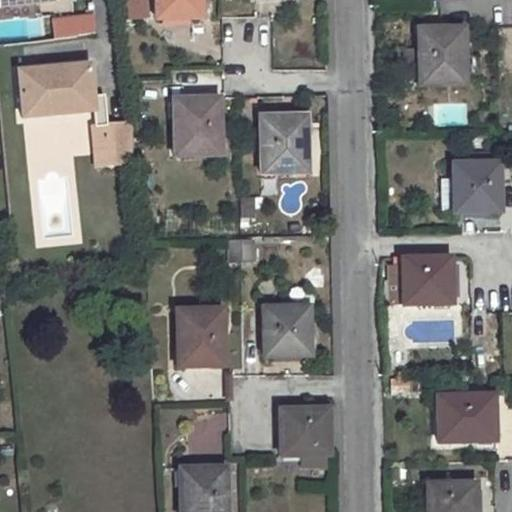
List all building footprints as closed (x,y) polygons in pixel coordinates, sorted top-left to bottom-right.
[(143,0),(136,0),(118,1),(120,20),(145,18),(143,0)] [(200,0),(154,0),(155,20),(201,19),(200,0)] [(0,16),(31,14),(30,1),(0,4),(0,16)] [(54,21),(56,38),(73,36),(71,18),(54,21)] [(461,27),(415,28),(416,84),(463,84),(461,27)] [(89,65),(16,72),(21,120),(94,112),(92,96),(89,65)] [(106,125),(103,96),(92,96),(94,112),(96,126),(104,126),(106,125)] [(218,99),(172,100),(173,158),(219,156),(218,99)] [(466,104),(434,105),(434,127),(467,126),(466,104)] [(305,116),(259,118),(260,175),(307,174),(305,116)] [(135,163),(130,123),(106,125),(104,126),(107,152),(94,154),(95,167),(135,163)] [(107,152),(104,126),(96,126),(91,127),(94,154),(107,152)] [(457,163),(451,163),(451,178),(438,179),(439,210),(451,211),(451,213),(498,212),(497,162),(490,162),(490,154),(457,154),(457,163)] [(240,198),(240,218),(258,218),(258,199),(240,198)] [(227,241),(228,264),(254,263),(253,240),(227,241)] [(449,258),(400,259),(401,305),(450,304),(449,258)] [(308,307),(262,308),(263,357),(309,356),(308,307)] [(221,310),(175,310),(177,367),(223,367),(221,310)] [(492,394),(436,395),(436,443),(493,441),(492,394)] [(279,410),(280,457),(301,457),(325,456),(328,456),(327,409),(279,410)] [(325,456),(301,457),(302,470),(325,469),(325,456)] [(225,511),(224,468),(179,469),(180,511),(225,511)] [(474,511),(474,483),(426,484),(426,511),(474,511)]
